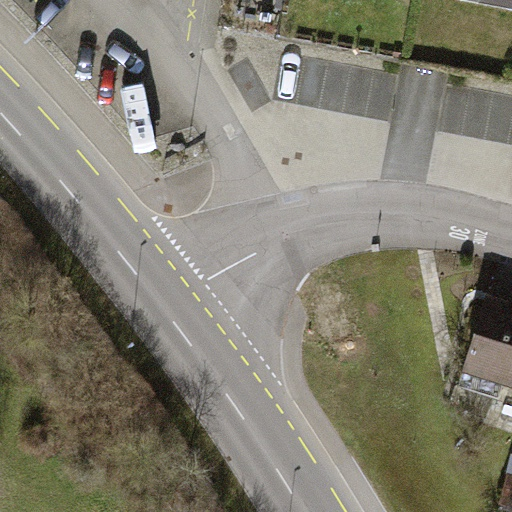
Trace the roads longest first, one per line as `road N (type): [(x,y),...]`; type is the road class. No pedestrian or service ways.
road 1 (residential): [(165,306),(318,225),(393,212),(511,233)]
road 2 (primary): [(0,110),(165,306)]
road 3 (primary): [(165,306),(305,511)]
